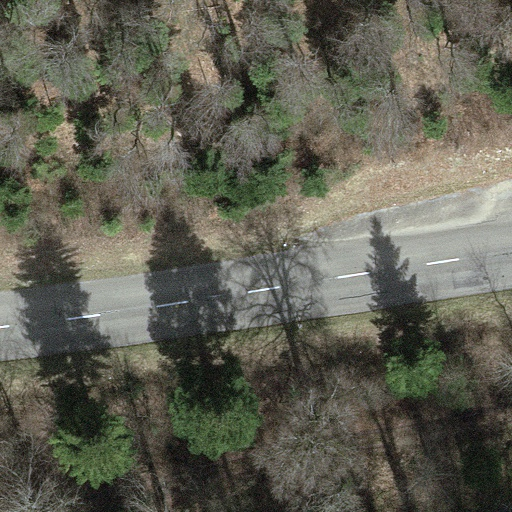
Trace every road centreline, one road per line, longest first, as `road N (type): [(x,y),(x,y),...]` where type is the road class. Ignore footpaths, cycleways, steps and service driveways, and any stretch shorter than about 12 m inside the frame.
road 1 (secondary): [(0,325),(511,251)]
road 2 (track): [(69,511),(333,447),(511,416)]
